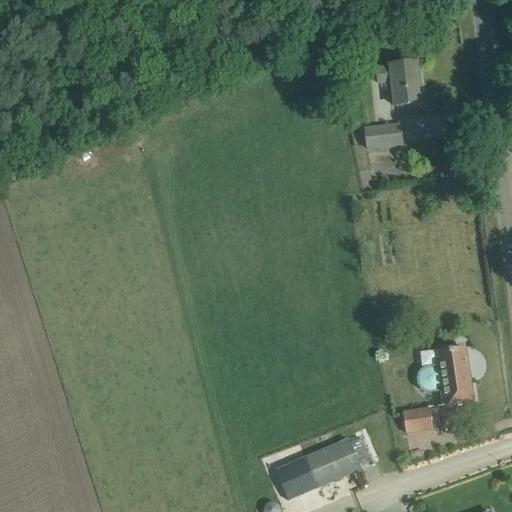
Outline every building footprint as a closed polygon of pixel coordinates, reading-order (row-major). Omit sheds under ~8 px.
[(361,25),(357,3),(329,8),(334,30),(361,25)] [(417,62),(398,65),(391,66),(391,68),(377,69),(379,84),(393,83),(396,107),(422,104),(417,62)] [(357,106),(347,108),(346,108),(349,128),(360,127),(357,106)] [(403,145),(400,126),(365,130),(368,150),(403,145)] [(430,394),(440,392),(443,405),(445,405),(445,408),(472,404),(464,350),(440,354),(441,365),(428,367),(426,368),(424,369),(423,370),(421,371),(420,372),(418,375),(417,379),(417,380),(418,383),(418,384),(419,387),(419,388),(421,390),(422,390),(423,392),(426,393),(428,394),(430,394)] [(429,410),(404,413),(406,436),(432,433),(429,410)] [(348,441),(276,472),(288,501),(361,470),(360,467),(371,463),(361,441),(350,445),(348,441)]
